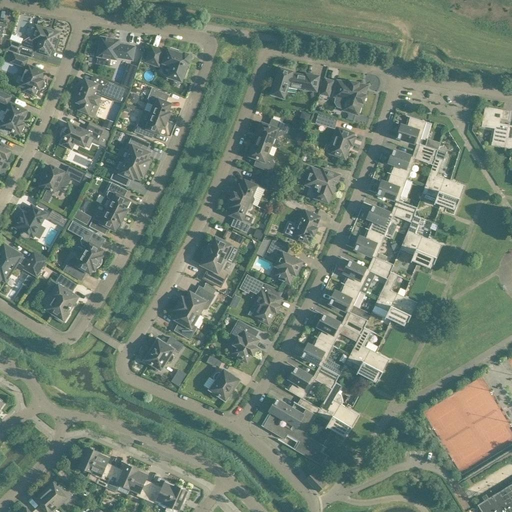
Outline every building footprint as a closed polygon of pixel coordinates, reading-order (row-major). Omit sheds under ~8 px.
[(36,26),(34,35),(33,39),(30,38),(23,42),(22,43),(22,45),(10,40),(7,49),(19,53),(22,47),(35,51),(49,55),(50,49),(54,50),(59,34),(48,31),(48,29),(36,26)] [(134,47),(118,44),(119,40),(115,40),(105,38),(101,37),(101,41),(100,45),(99,44),(98,50),(99,50),(98,56),(97,63),(101,64),(110,66),(111,58),(115,59),(116,56),(132,59),(134,47)] [(151,46),(146,62),(159,66),(160,61),(164,62),(164,63),(164,64),(165,66),(171,68),(168,76),(181,81),(183,77),(184,77),(187,69),(186,68),(187,63),(189,62),(191,58),(189,55),(185,53),(183,54),(178,53),(178,51),(171,48),(170,50),(168,50),(167,52),(164,51),(164,50),(151,46)] [(28,59),(14,54),(11,61),(25,67),(28,59)] [(134,79),(138,67),(129,64),(125,76),(127,77),(125,84),(123,83),(123,84),(130,87),(133,79),(134,79)] [(44,83),(42,82),(43,80),(41,79),(43,76),(41,76),(43,71),(29,65),(26,71),(24,70),(23,72),(22,74),(22,76),(24,77),(21,85),(25,87),(24,89),(26,90),(27,92),(29,92),(31,93),(33,93),(35,93),(37,88),(39,89),(40,87),(42,87),(44,86),(44,85),(44,83)] [(292,72),(286,70),(280,68),(280,70),(278,70),(276,70),(275,71),(275,73),(275,75),(276,77),(277,78),(272,94),(284,98),(288,87),(297,88),(297,87),(316,90),(318,76),(306,74),(306,76),(294,74),(292,73),(292,72)] [(328,96),(333,81),(325,79),(321,94),(328,96)] [(120,102),(125,89),(107,81),(104,87),(86,80),(83,86),(82,86),(80,87),(79,89),(78,91),(78,93),(78,95),(80,95),(77,102),(82,103),(79,109),(87,112),(91,102),(97,105),(100,98),(98,97),(99,94),(120,102)] [(338,81),(335,96),(345,98),(347,98),(349,99),(346,110),(358,114),(362,103),(363,103),(366,95),(364,94),(366,90),(363,85),(358,84),(359,83),(350,81),(350,83),(338,81)] [(168,112),(170,107),(171,104),(166,102),(168,95),(152,89),(149,99),(150,103),(154,104),(151,113),(167,119),(169,115),(170,113),(168,112)] [(11,97),(0,91),(0,100),(7,104),(11,97)] [(27,111),(18,107),(11,103),(1,126),(16,133),(17,131),(19,132),(20,131),(21,130),(22,128),(22,127),(22,125),(22,124),(21,123),(27,111)] [(125,103),(123,110),(130,113),(131,109),(134,111),(136,107),(125,103)] [(485,109),(486,107),(485,106),(481,127),(494,129),(491,145),(511,149),(511,144),(511,125),(500,123),(502,111),(485,109)] [(302,111),(298,120),(307,123),(310,115),(302,111)] [(165,125),(167,120),(167,119),(151,113),(147,122),(144,120),(139,122),(136,131),(151,138),(154,131),(159,133),(163,124),(165,125)] [(337,120),(318,114),(315,123),(334,129),(337,120)] [(402,125),(400,129),(398,138),(417,143),(415,150),(436,157),(438,150),(420,144),(421,139),(426,123),(432,124),(432,123),(406,115),(406,116),(410,117),(407,127),(402,125)] [(105,119),(102,127),(112,130),(115,122),(105,119)] [(281,145),(277,136),(286,132),(288,125),(281,123),(272,119),(270,126),(262,123),(261,125),(260,124),(258,124),(256,129),(257,130),(259,131),(259,132),(260,133),(259,135),(258,140),(271,145),(280,148),(281,145)] [(65,137),(62,144),(71,148),(74,142),(84,146),(85,145),(89,147),(93,138),(98,140),(102,131),(98,130),(89,125),(86,131),(77,127),(68,123),(67,126),(63,135),(62,136),(64,137),(65,137)] [(335,145),(332,154),(342,157),(344,157),(346,155),(350,144),(352,145),(355,137),(353,136),(354,134),(344,130),(339,128),(335,139),(334,140),(333,142),(334,144),(335,145)] [(147,153),(147,151),(146,151),(149,143),(140,139),(133,136),(127,150),(123,158),(126,159),(146,168),(149,162),(148,160),(147,159),(149,155),(147,155),(147,153)] [(268,154),(271,145),(258,140),(256,145),(255,147),(253,146),(253,148),(251,147),(249,148),(248,152),(249,153),(250,154),(250,156),(257,159),(255,165),(271,171),(274,164),(270,155),(268,154)] [(7,158),(10,152),(7,150),(8,148),(0,143),(0,167),(5,157),(7,158)] [(407,180),(414,162),(415,158),(412,157),(394,150),(393,151),(390,159),(389,162),(394,164),(391,173),(387,172),(407,180)] [(433,165),(436,157),(415,150),(412,157),(415,158),(419,160),(433,165)] [(463,186),(464,186),(465,185),(451,180),(446,178),(438,175),(443,160),(445,161),(445,160),(436,157),(433,165),(425,186),(458,198),(463,186)] [(144,174),(146,168),(126,159),(120,173),(115,170),(112,178),(127,185),(131,178),(133,179),(134,177),(138,179),(139,177),(140,175),(141,175),(143,176),(144,174)] [(80,181),(84,173),(70,166),(66,174),(64,172),(51,166),(41,185),(55,192),(56,191),(57,191),(58,191),(59,191),(62,185),(66,187),(71,177),(80,181)] [(337,182),(335,181),(337,174),(328,171),(323,169),(322,172),(312,168),(306,184),(318,188),(315,197),(323,200),(325,200),(327,200),(328,199),(329,197),(331,192),(333,192),(334,190),(337,182)] [(399,201),(407,180),(387,172),(387,173),(391,174),(387,183),(382,181),(378,194),(396,201),(396,200),(399,201)] [(269,181),(264,178),(254,174),(251,183),(245,180),(242,186),(241,186),(239,187),(236,193),(234,192),(233,195),(252,204),(254,200),(253,195),(254,192),(254,191),(257,184),(266,188),(269,181)] [(125,209),(128,204),(129,201),(123,197),(127,191),(112,183),(105,197),(110,200),(106,207),(124,216),(125,213),(127,210),(125,209)] [(456,204),(458,198),(425,186),(422,193),(436,198),(434,204),(435,204),(435,203),(454,210),(456,204)] [(242,219),(246,210),(251,208),(252,204),(233,195),(232,198),(233,199),(231,206),(231,208),(233,208),(230,214),(236,217),(232,225),(247,232),(250,223),(242,219)] [(415,215),(417,207),(399,201),(396,200),(396,201),(394,207),(415,215)] [(46,214),(43,212),(33,206),(27,215),(23,213),(15,227),(23,231),(21,234),(21,236),(27,240),(29,239),(31,235),(34,237),(46,214)] [(385,236),(394,215),(391,214),(391,213),(373,206),(368,218),(373,220),(369,229),(365,228),(385,236)] [(121,222),(122,219),(124,216),(106,207),(103,213),(101,212),(99,212),(97,213),(90,226),(105,233),(108,226),(115,230),(116,227),(119,221),(121,222)] [(411,223),(415,215),(394,207),(391,213),(391,214),(394,215),(407,221),(411,223)] [(78,209),(73,217),(87,225),(91,217),(78,209)] [(317,228),(315,227),(320,217),(306,211),(298,228),(297,229),(295,234),(295,235),(294,237),(308,243),(312,234),(314,235),(317,228)] [(54,219),(60,222),(63,216),(57,213),(54,219)] [(440,245),(442,245),(442,244),(428,239),(424,237),(416,233),(422,219),(427,220),(415,215),(411,223),(402,243),(435,257),(440,245)] [(378,253),(385,236),(365,228),(369,230),(365,239),(360,237),(358,240),(356,247),(355,249),(373,257),(373,256),(376,257),(384,260),(386,256),(378,253)] [(103,250),(100,249),(99,248),(101,245),(100,244),(103,238),(94,233),(88,229),(81,241),(82,244),(87,247),(83,254),(101,264),(101,262),(102,261),(102,259),(101,258),(102,256),(100,255),(101,253),(103,250)] [(257,229),(254,236),(258,238),(257,240),(260,241),(264,232),(257,229)] [(238,250),(244,238),(228,230),(224,237),(226,238),(224,241),(215,237),(211,246),(210,245),(207,250),(208,251),(227,260),(233,248),(238,250)] [(265,236),(261,245),(268,248),(272,239),(265,235),(265,236)] [(286,247),(274,241),(270,249),(268,251),(281,257),(277,265),(278,266),(274,275),(280,278),(289,283),(294,274),(296,274),(302,262),(300,261),(283,253),(286,247)] [(433,262),(435,257),(402,243),(400,249),(414,255),(410,262),(411,262),(412,260),(417,263),(430,268),(433,262)] [(6,280),(11,272),(18,262),(25,266),(24,268),(36,275),(45,260),(34,253),(29,261),(21,256),(21,255),(4,245),(0,251),(0,278),(1,277),(6,280)] [(227,260),(208,251),(207,250),(205,255),(206,256),(201,264),(203,265),(210,269),(208,272),(207,272),(203,278),(221,287),(228,273),(222,270),(227,260)] [(101,264),(83,254),(79,261),(75,258),(71,259),(64,270),(71,274),(80,279),(83,273),(85,274),(86,271),(87,271),(90,273),(91,270),(92,268),(95,269),(95,268),(97,267),(98,267),(99,266),(100,265),(101,264)] [(391,272),(394,264),(391,263),(384,260),(376,257),(373,256),(373,257),(370,263),(391,272)] [(361,291),(368,276),(370,271),(368,270),(368,269),(350,261),(349,262),(346,269),(344,273),(349,275),(345,284),(341,282),(360,292),(361,291)] [(387,279),(391,272),(370,263),(368,269),(368,270),(370,271),(382,277),(387,279)] [(415,303),(417,303),(403,296),(399,294),(391,290),(398,276),(403,278),(403,277),(391,272),(387,279),(385,284),(377,300),(409,315),(415,303)] [(78,297),(74,294),(72,293),(68,291),(73,283),(61,275),(56,283),(52,280),(45,291),(54,297),(49,304),(46,309),(52,312),(56,315),(55,316),(64,322),(69,313),(68,312),(74,303),(78,297)] [(247,276),(240,288),(248,293),(250,290),(260,296),(256,302),(264,306),(262,309),(258,311),(257,314),(258,318),(266,322),(268,323),(270,321),(275,312),(276,312),(278,309),(280,306),(278,305),(281,299),(264,289),(266,286),(247,276)] [(351,312),(360,292),(341,282),(341,283),(344,284),(340,293),(335,291),(330,303),(348,311),(350,312),(351,312)] [(215,295),(208,291),(200,287),(195,295),(190,292),(186,299),(182,297),(179,303),(199,315),(202,308),(205,310),(206,309),(215,295)] [(235,295),(229,306),(235,309),(240,298),(235,295)] [(407,320),(409,315),(377,300),(375,305),(388,312),(385,318),(385,319),(386,317),(392,320),(404,326),(407,320)] [(193,325),(199,315),(179,303),(175,310),(179,312),(175,319),(180,322),(175,330),(190,339),(197,327),(193,325)] [(368,320),(351,312),(350,312),(348,311),(345,318),(364,328),(365,328),(368,320)] [(341,324),(342,324),(324,314),(318,326),(323,329),(318,337),(314,336),(333,346),(344,326),(341,324)] [(360,335),(364,328),(345,318),(342,324),(341,324),(344,326),(355,332),(360,335)] [(255,346),(258,340),(255,338),(258,333),(238,321),(232,332),(235,334),(234,336),(237,338),(233,344),(236,346),(232,353),(235,355),(247,362),(251,354),(253,355),(257,347),(255,346)] [(387,359),(389,360),(389,359),(376,352),(364,346),(371,332),(376,334),(376,333),(365,328),(364,328),(360,335),(350,355),(381,371),(387,359)] [(303,354),(302,356),(320,365),(322,366),(323,366),(339,375),(343,369),(328,361),(335,347),(333,346),(314,336),(318,338),(313,347),(308,344),(306,348),(303,354)] [(183,345),(179,343),(171,337),(167,344),(158,339),(149,352),(147,352),(145,356),(146,358),(145,360),(153,365),(152,366),(152,368),(153,370),(155,371),(157,371),(158,370),(159,369),(161,370),(167,361),(168,362),(172,361),(174,358),(173,355),(171,354),(174,349),(178,352),(183,345)] [(379,376),(381,371),(350,355),(347,360),(360,367),(356,374),(357,374),(358,373),(363,375),(376,382),(379,376)] [(207,362),(219,368),(222,362),(211,356),(207,362)] [(339,375),(323,366),(322,366),(320,365),(316,371),(336,382),(339,375)] [(313,378),(313,377),(296,367),(289,379),(294,381),(289,390),(285,388),(301,398),(301,397),(304,399),(315,379),(313,378)] [(240,380),(232,374),(224,369),(220,375),(217,373),(214,377),(214,379),(216,380),(210,389),(211,391),(210,392),(210,394),(211,395),(211,396),(212,397),(214,397),(215,398),(216,397),(218,395),(226,400),(227,399),(229,399),(232,395),(231,393),(240,380)] [(315,379),(331,389),(332,389),(336,382),(316,371),(313,377),(313,378),(315,379)] [(320,408),(350,426),(357,415),(359,416),(359,415),(346,407),(341,404),(334,400),(338,393),(342,386),(347,389),(347,388),(336,382),(332,389),(331,389),(320,408)] [(320,408),(304,399),(301,397),(301,398),(298,403),(294,401),(294,402),(306,409),(309,411),(317,415),(317,414),(320,408)] [(329,456),(320,451),(323,446),(326,448),(326,447),(323,445),(318,442),(305,435),(316,415),(317,415),(309,411),(306,409),(303,414),(285,404),(277,399),(270,411),(272,412),(264,426),(262,425),(261,426),(285,440),(286,439),(285,439),(288,434),(293,438),(299,441),(295,449),(295,450),(323,466),(324,466),(321,464),(326,456),(329,457),(329,456)] [(348,431),(350,426),(320,408),(317,414),(329,421),(326,428),(327,426),(332,430),(344,437),(348,431)] [(91,471),(99,452),(88,448),(86,454),(83,452),(80,459),(83,460),(80,466),(91,471)] [(107,455),(99,452),(91,471),(88,478),(97,482),(96,483),(106,488),(108,483),(115,469),(106,465),(109,459),(106,457),(107,455)] [(129,488),(138,469),(127,464),(123,473),(115,469),(108,483),(106,488),(116,492),(118,487),(120,484),(129,488)] [(145,472),(138,469),(129,488),(138,492),(137,496),(147,500),(153,486),(145,482),(148,475),(144,474),(145,472)] [(74,479),(64,470),(59,475),(69,484),(74,479)] [(306,479),(318,491),(326,484),(314,472),(306,479)] [(44,491),(58,506),(62,502),(66,506),(78,494),(71,486),(67,489),(63,484),(58,488),(53,483),(44,491)] [(168,505),(176,486),(168,483),(168,484),(165,483),(161,490),(153,486),(147,500),(146,502),(146,504),(151,506),(153,505),(154,503),(157,504),(158,501),(168,505)] [(511,511),(511,490),(509,485),(492,495),(494,498),(481,506),(485,511),(511,511)] [(184,497),(187,491),(176,486),(168,505),(178,509),(181,503),(184,505),(187,498),(184,497)] [(51,511),(58,506),(44,491),(35,499),(43,508),(38,511),(51,511)]
